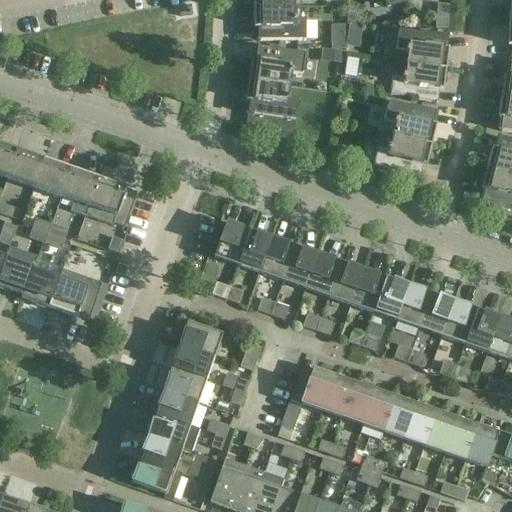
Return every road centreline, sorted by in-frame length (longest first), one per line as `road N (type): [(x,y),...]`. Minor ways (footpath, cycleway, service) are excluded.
road 1 (tertiary): [(439,228),(198,149)]
road 2 (residential): [(439,228),(462,158),(479,0)]
road 3 (residential): [(246,422),(275,335),(147,293)]
road 4 (tertiary): [(198,149),(0,81)]
road 5 (residential): [(147,293),(198,149)]
road 6 (residential): [(198,149),(213,113),(219,0)]
road 7 (residential): [(0,327),(131,372)]
road 8 (residential): [(91,490),(131,372)]
